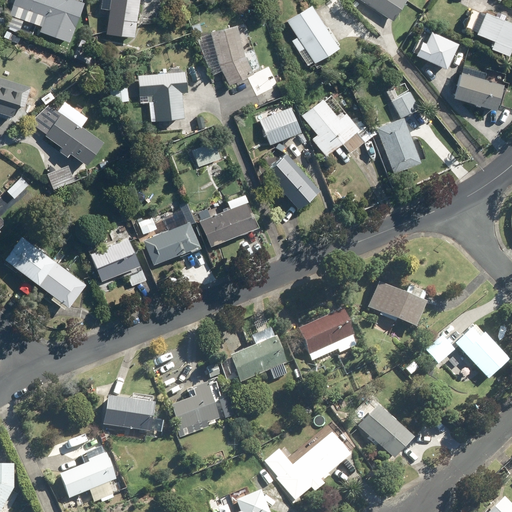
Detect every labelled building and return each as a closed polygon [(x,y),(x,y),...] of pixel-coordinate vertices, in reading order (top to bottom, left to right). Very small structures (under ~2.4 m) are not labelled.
[(12,0),(11,5),(59,23),(67,0),(12,0)] [(109,0),(105,35),(133,39),(138,0),(109,0)] [(358,0),(393,22),(407,0),(358,0)] [(297,37),(291,40),(306,65),(312,62),(313,64),(338,49),(311,5),(286,21),(297,37)] [(494,41),(491,49),(509,56),(511,47),(511,24),(485,14),(477,34),(494,41)] [(199,24),(191,26),(194,35),(202,32),(199,24)] [(236,26),(210,33),(218,65),(228,87),(253,75),(244,56),(236,26)] [(429,66),(421,72),(429,82),(436,76),(429,66)] [(180,93),(186,92),(184,72),(137,75),(139,96),(151,96),(153,121),(182,119),(180,93)] [(461,73),(453,98),(496,111),(504,85),(461,73)] [(0,112),(13,117),(16,106),(23,108),(30,88),(0,78),(0,112)] [(118,84),(106,86),(108,98),(119,97),(118,84)] [(386,92),(391,101),(398,97),(393,88),(386,92)] [(391,102),(400,119),(419,109),(409,92),(391,102)] [(311,139),(324,156),(358,130),(345,113),(337,119),(322,99),(301,116),(316,135),(311,139)] [(290,107),(259,119),(269,145),(300,133),(290,107)] [(43,136),(85,166),(102,142),(78,125),(79,124),(61,111),(43,136)] [(403,118),(376,128),(393,174),(421,163),(403,118)] [(214,143),(193,150),(198,166),(220,159),(214,143)] [(286,154),(264,172),(296,210),(318,191),(286,154)] [(66,165),(44,173),(51,190),(72,181),(66,165)] [(14,199),(28,185),(20,177),(6,192),(14,199)] [(245,203),(199,222),(209,247),(255,229),(245,203)] [(152,217),(136,222),(140,234),(156,229),(152,217)] [(188,222),(142,241),(152,264),(198,247),(188,222)] [(20,237),(3,260),(37,285),(54,263),(20,237)] [(127,239),(89,254),(100,282),(139,267),(127,239)] [(54,263),(37,285),(67,308),(84,285),(54,263)] [(142,271),(127,277),(131,286),(145,281),(142,271)] [(377,282),(367,307),(415,326),(425,301),(377,282)] [(351,334),(353,334),(342,309),(298,329),(312,359),(336,348),(338,352),(355,344),(351,334)] [(469,325),(453,340),(488,379),(509,359),(485,333),(480,337),(469,325)] [(230,358),(221,362),(230,383),(239,380),(239,381),(270,369),(274,377),(286,372),(282,363),(286,362),(275,336),(272,336),(269,328),(250,337),(253,345),(229,356),(230,358)] [(441,335),(425,349),(437,364),(454,350),(441,335)] [(413,361),(405,368),(410,374),(418,368),(413,361)] [(190,388),(193,396),(169,405),(178,432),(218,418),(206,382),(190,388)] [(153,403),(106,396),(102,424),(149,431),(153,403)] [(353,421),(367,408),(361,400),(346,414),(353,421)] [(412,437),(376,405),(357,425),(393,458),(412,437)] [(329,432),(287,468),(306,491),(348,455),(329,432)] [(109,499),(109,497),(112,495),(107,482),(115,479),(105,452),(86,460),(87,463),(58,474),(68,498),(88,490),(94,503),(101,500),(102,502),(109,499)] [(0,510),(12,488),(12,465),(0,464),(0,510)] [(273,485),(265,492),(273,501),(281,495),(273,485)] [(268,511),(259,489),(234,500),(240,511),(239,511),(268,511)] [(487,511),(511,511),(511,505),(503,497),(487,511)]
